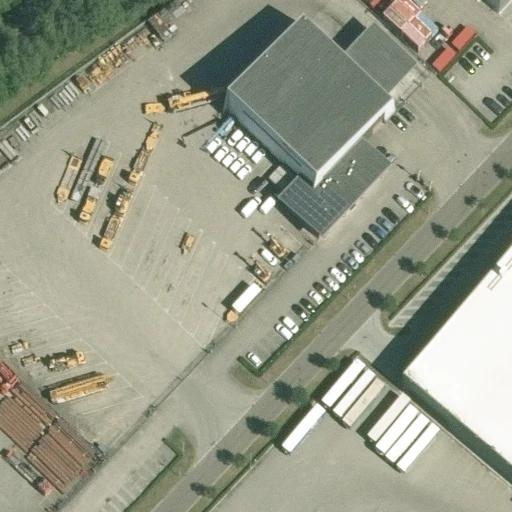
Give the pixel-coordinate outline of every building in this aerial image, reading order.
[(343,22),(365,0),(335,0),(328,7),(343,22)] [(483,0),(498,14),(511,0),(483,0)] [(404,6),(383,30),(400,45),(421,21),(404,6)] [(429,28),(395,60),(416,83),(430,69),(439,79),(469,51),(450,32),(441,40),(429,28)] [(392,115),(302,30),(226,111),(305,186),(285,208),(318,239),(382,173),(358,150),(392,115)] [(511,482),(511,258),(402,388),(401,389),(511,482)]
